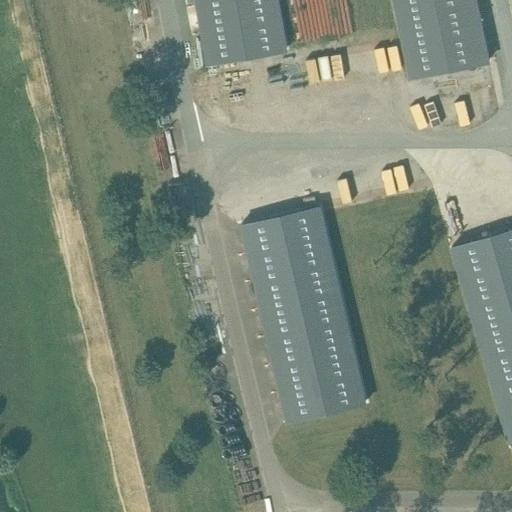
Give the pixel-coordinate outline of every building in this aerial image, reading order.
[(200,0),(212,65),(296,50),(286,0),(200,0)] [(394,0),(409,73),(492,57),(481,0),(394,0)] [(338,47),(339,70),(378,68),(377,45),(338,47)] [(288,424),(372,406),(329,210),(246,228),(288,424)] [(511,436),(511,234),(458,251),(511,436)]
